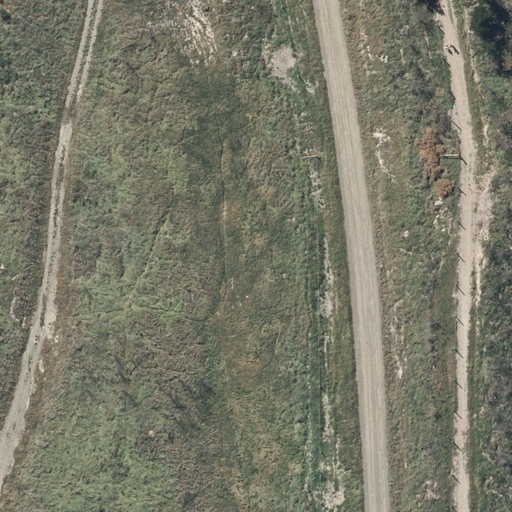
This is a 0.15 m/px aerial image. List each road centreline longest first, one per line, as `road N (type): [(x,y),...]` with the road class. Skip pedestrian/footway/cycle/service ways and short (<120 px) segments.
road 1 (track): [(318,0),(388,218),(391,511)]
road 2 (track): [(78,0),(72,75),(0,425)]
